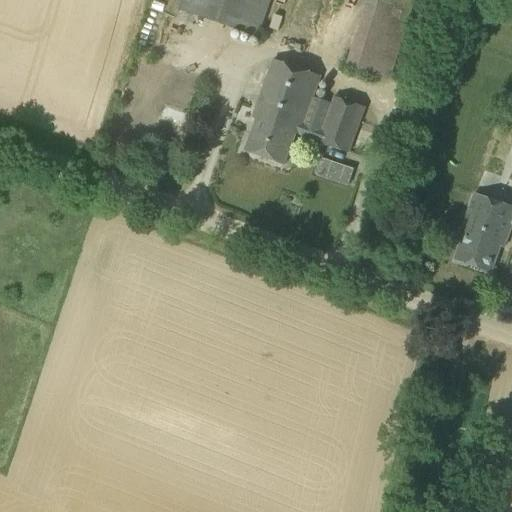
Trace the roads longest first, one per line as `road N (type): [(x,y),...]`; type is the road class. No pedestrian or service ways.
road 1 (unclassified): [(511,336),(0,145)]
road 2 (track): [(424,0),(338,268)]
road 3 (track): [(440,511),(468,320)]
